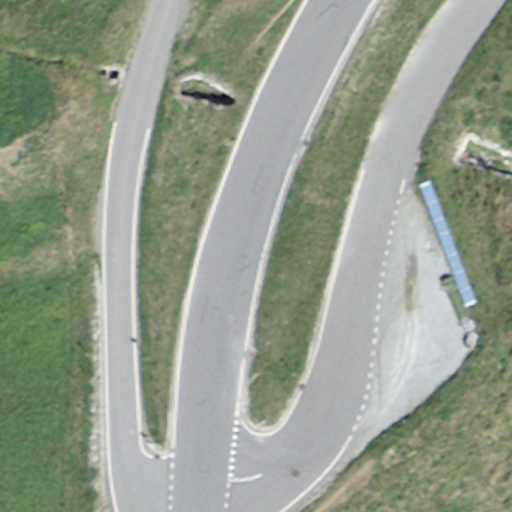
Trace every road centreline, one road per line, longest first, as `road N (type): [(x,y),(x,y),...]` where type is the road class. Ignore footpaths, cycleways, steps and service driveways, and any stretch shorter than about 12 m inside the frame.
road 1 (residential): [(477,0),(425,81),(375,204),(343,369),(322,431),(287,466),(199,478)]
road 2 (residential): [(138,511),(123,453),(119,242),(131,135),(169,0)]
road 3 (tertiary): [(199,478),(204,383),(231,233),(261,144),(335,0)]
